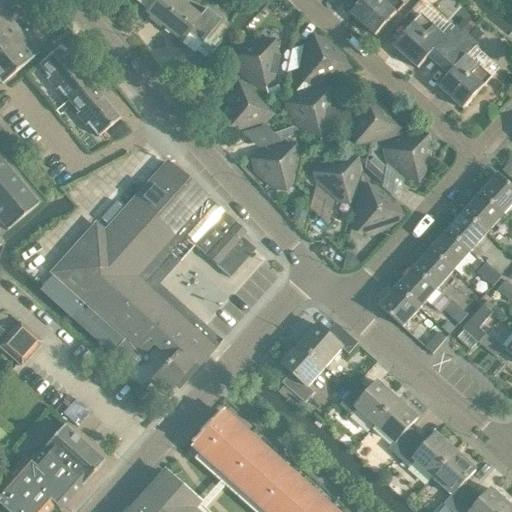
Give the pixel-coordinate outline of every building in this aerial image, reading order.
[(135,0),(135,1),(148,11),(145,15),(148,18),(149,19),(148,21),(159,29),(160,27),(180,43),(187,34),(200,45),(206,38),(210,33),(218,24),(220,21),(205,9),(198,18),(174,0),(135,0)] [(355,0),(360,4),(350,16),(376,38),(404,5),(397,0),(355,0)] [(0,51),(21,34),(4,14),(0,17),(0,51)] [(428,59),(438,68),(466,37),(455,28),(446,38),(422,17),(393,49),(418,71),(428,59)] [(0,84),(1,86),(38,55),(21,34),(0,51),(0,84)] [(477,47),(466,37),(438,68),(449,78),(438,90),(463,112),(492,80),(467,57),(477,47)] [(278,56),(261,41),(239,48),(234,70),(251,86),(273,78),(278,56)] [(342,56),(325,41),(303,49),(298,72),(315,87),(337,79),(342,56)] [(291,50),(286,74),(297,70),(302,47),(291,50)] [(67,102),(89,84),(59,48),(37,66),(48,79),(46,81),(55,92),(57,90),(67,102)] [(97,139),(119,121),(89,84),(67,102),(78,115),(75,117),(84,127),(86,125),(97,139)] [(268,104),(251,88),(229,96),(224,118),(242,135),(263,127),(268,104)] [(327,128),(328,126),(339,128),(342,112),(331,110),(332,105),(315,89),(293,97),(288,119),(305,135),(327,128)] [(342,112),(339,128),(350,131),(350,132),(366,147),(389,140),(394,118),(376,102),(354,109),(353,115),(342,112)] [(292,127),(271,134),(280,143),(300,134),(292,127)] [(431,151),(413,135),(391,142),(387,165),(403,181),(426,173),(431,151)] [(299,160),(281,145),(259,151),(255,174),(272,190),(294,183),(299,160)] [(364,169),(381,184),(384,168),(372,157),(368,163),(365,160),(364,169)] [(344,158),(321,165),(316,188),(334,203),(355,196),(360,172),(344,158)] [(0,160),(0,222),(7,230),(38,205),(0,160)] [(511,161),(503,172),(510,178),(511,175),(511,161)] [(152,183),(197,224),(214,207),(168,165),(152,183)] [(511,188),(498,176),(480,196),(502,217),(511,205),(511,188)] [(135,201),(180,243),(197,224),(152,183),(135,201)] [(397,206),(381,190),(358,198),(353,221),(370,237),(393,229),(397,206)] [(464,214),(486,235),(502,217),(480,196),(464,214)] [(54,274),(106,322),(140,285),(141,286),(180,243),(135,201),(104,236),(95,228),(54,274)] [(447,234),(470,253),(486,235),(464,214),(447,234)] [(192,245),(211,262),(240,229),(227,216),(218,217),(192,245)] [(240,229),(211,262),(229,279),(255,250),(241,238),(245,233),(240,229)] [(430,252),(452,273),(470,253),(447,234),(430,252)] [(413,271),(436,290),(452,273),(430,252),(413,271)] [(478,274),(486,281),(495,271),(486,264),(478,274)] [(397,289),(420,309),(436,290),(413,271),(397,289)] [(495,271),(486,281),(494,288),(502,278),(495,271)] [(498,292),(506,299),(511,292),(511,286),(507,282),(498,292)] [(140,285),(106,322),(124,338),(124,339),(125,339),(142,321),(158,337),(176,318),(178,315),(178,311),(164,299),(161,299),(158,302),(152,301),(152,296),(141,286),(140,285)] [(380,308),(402,328),(420,309),(397,289),(380,308)] [(444,312),(452,319),(460,309),(452,302),(444,312)] [(484,307),(474,319),(482,326),(493,315),(484,307)] [(460,309),(452,319),(459,326),(468,316),(460,309)] [(152,347),(168,362),(193,333),(176,318),(158,337),(142,321),(125,339),(124,339),(116,347),(136,365),(152,347)] [(504,350),(479,330),(482,326),(474,319),(463,330),(472,338),(496,358),(504,350)] [(19,324),(0,345),(0,349),(20,368),(42,344),(19,324)] [(299,347),(325,370),(342,351),(348,356),(358,345),(334,325),(326,335),(317,327),(299,347)] [(179,379),(183,382),(213,350),(193,333),(168,362),(152,379),(167,393),(179,379)] [(440,333),(426,349),(433,355),(447,339),(440,333)] [(308,389),(325,370),(299,347),(282,366),(291,374),(281,385),(305,405),(314,394),(308,389)] [(360,385),(340,407),(350,417),(355,411),(374,428),(398,402),(378,385),(370,394),(360,385)] [(388,451),(398,460),(399,460),(419,437),(410,429),(418,420),(398,402),(374,428),(393,444),(388,451)] [(334,511),(221,412),(193,445),(268,511),(334,511)] [(23,460),(0,485),(0,508),(4,511),(48,511),(58,502),(63,507),(104,463),(63,427),(29,465),(23,460)] [(419,437),(399,460),(408,469),(414,462),(433,480),(456,454),(436,436),(428,445),(419,437)] [(444,505),(451,511),(456,511),(475,491),(466,483),(476,471),(456,454),(433,480),(452,496),(444,505)] [(194,511),(188,506),(194,499),(167,475),(134,511),(194,511)] [(475,491),(456,511),(508,511),(511,508),(491,491),(484,499),(475,491)]
